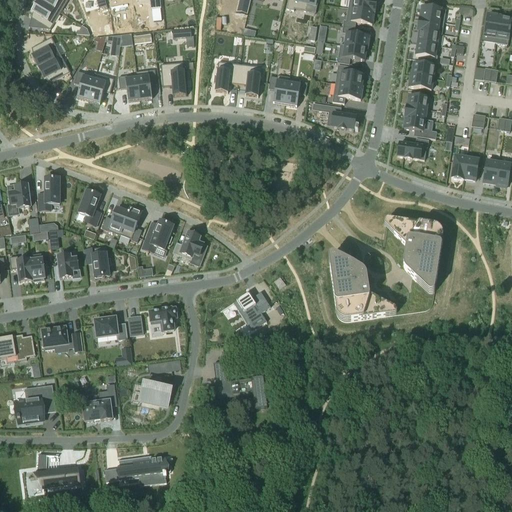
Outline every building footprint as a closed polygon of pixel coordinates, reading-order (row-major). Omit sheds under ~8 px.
[(38,0),(38,1),(60,15),(69,0),(38,0)] [(95,0),(99,10),(106,8),(103,0),(95,0)] [(146,0),(147,1),(150,0),(151,11),(161,10),(159,0),(146,0)] [(238,0),(235,13),(247,16),(250,0),(238,0)] [(288,0),(286,11),(293,13),(294,11),(305,13),(307,5),(315,7),(316,1),(318,1),(318,0),(288,0)] [(374,15),(376,2),(361,0),(349,0),(348,11),(374,15)] [(38,1),(31,13),(33,14),(35,15),(33,21),(49,31),(50,32),(60,15),(38,1)] [(443,25),(445,12),(422,9),(420,21),(443,25)] [(461,9),(460,16),(468,17),(472,18),(473,12),(469,9),(461,9)] [(372,27),(374,15),(348,11),(346,23),(344,22),(343,29),(354,31),(355,25),(372,27)] [(495,45),(499,19),(500,20),(500,18),(487,16),(483,44),(495,45)] [(507,47),(511,21),(500,20),(499,19),(495,45),(507,47)] [(441,37),(443,25),(420,21),(419,20),(417,33),(419,34),(419,33),(438,36),(438,37),(441,37)] [(367,52),(369,39),(353,37),(354,31),(343,29),(342,35),(346,36),(345,47),(344,48),(366,51),(366,52),(367,52)] [(250,32),(244,31),(243,37),(254,39),(256,33),(250,32)] [(436,47),(438,37),(438,36),(419,33),(419,34),(417,45),(436,48),(436,47)] [(33,56),(31,57),(37,69),(61,57),(51,40),(34,49),(35,55),(33,56)] [(322,57),(324,45),(317,44),(315,56),(322,57)] [(437,61),(439,48),(436,47),(436,48),(417,45),(415,57),(437,61)] [(364,63),(366,52),(366,51),(344,48),(345,47),(340,47),(337,65),(349,67),(350,61),(364,63)] [(61,57),(37,69),(44,82),(48,79),(53,84),(70,75),(61,57)] [(215,71),(213,85),(215,85),(214,94),(227,96),(229,86),(237,87),(240,67),(218,64),(217,71),(215,71)] [(183,65),(161,67),(162,89),(169,89),(169,88),(172,88),(172,99),(186,98),(185,89),(187,88),(186,72),(184,72),(183,65)] [(433,81),(435,69),(413,65),(411,77),(433,81)] [(240,67),(237,87),(246,88),(245,98),(258,99),(261,69),(240,67)] [(363,78),(349,75),(350,69),(338,67),(335,86),(361,90),(361,89),(361,87),(363,87),(364,80),(363,80),(363,78)] [(489,84),(491,72),(485,71),(484,77),(483,83),(489,84)] [(155,72),(136,75),(140,102),(152,101),(150,88),(156,87),(155,72)] [(495,85),(497,73),(491,72),(489,84),(495,85)] [(77,74),(74,86),(80,87),(77,100),(88,103),(96,76),(95,76),(94,79),(77,74)] [(136,77),(118,79),(120,92),(126,91),(128,104),(140,102),(136,75),(136,77)] [(96,76),(88,103),(100,107),(103,94),(110,96),(114,81),(96,76)] [(431,93),(433,81),(411,77),(410,77),(408,89),(431,93)] [(270,79),(268,91),(275,92),(273,106),(285,107),(289,80),(277,78),(277,80),(270,79)] [(289,80),(285,107),(296,109),(299,96),(305,97),(307,85),(289,82),(290,80),(289,80)] [(360,103),(362,90),(361,89),(361,90),(335,86),(332,104),(344,106),(345,100),(360,103)] [(426,113),(428,113),(430,101),(408,98),(407,108),(407,109),(426,112),(426,113)] [(341,110),(313,106),(312,112),(328,115),(326,128),(338,130),(338,131),(346,132),(346,131),(353,132),(355,119),(340,116),(341,110)] [(425,122),(426,113),(426,112),(407,109),(407,108),(406,108),(404,120),(405,120),(425,123),(425,122)] [(484,125),(485,118),(473,117),(472,123),(484,125)] [(431,134),(433,123),(425,122),(425,123),(405,120),(403,131),(414,132),(413,139),(435,142),(436,134),(431,134)] [(503,133),(505,122),(499,121),(497,132),(503,133)] [(509,134),(511,123),(505,122),(503,133),(509,134)] [(483,131),(484,125),(472,123),(471,129),(483,131)] [(452,145),(454,130),(448,129),(445,144),(446,144),(452,145)] [(424,163),(426,150),(427,150),(428,143),(416,141),(415,148),(399,145),(397,159),(405,160),(404,160),(412,161),(424,163)] [(463,181),(466,160),(454,158),(451,180),(463,182),(463,181)] [(463,182),(475,183),(478,162),(466,160),(463,181),(463,182)] [(495,186),(498,165),(486,163),(483,186),(495,188),(495,186)] [(495,186),(507,188),(510,167),(498,165),(495,186)] [(38,196),(38,213),(50,213),(50,206),(59,206),(59,180),(55,180),(55,179),(52,179),(52,180),(45,180),(45,196),(38,196)] [(11,208),(7,208),(8,218),(18,216),(17,210),(18,210),(30,209),(27,187),(14,189),(15,194),(10,195),(8,195),(9,205),(11,205),(11,208)] [(86,194),(78,215),(86,218),(84,224),(95,228),(100,215),(94,213),(99,199),(93,197),(93,196),(90,195),(90,196),(86,194)] [(106,219),(101,231),(120,238),(120,237),(119,237),(128,214),(127,214),(116,210),(112,221),(106,219)] [(128,214),(119,237),(120,237),(131,241),(131,242),(137,244),(142,232),(135,230),(141,216),(129,211),(127,214),(128,214)] [(38,220),(28,222),(29,235),(39,234),(38,220)] [(328,260),(328,261),(328,262),(329,267),(336,314),(336,316),(337,317),(338,319),(339,320),(340,321),(342,322),(344,323),(346,323),(347,323),(348,323),(393,317),(423,313),(425,312),(426,312),(427,311),(428,311),(429,310),(430,309),(431,308),(431,307),(432,306),(432,305),(433,303),(434,292),(442,241),(443,239),(442,237),(442,235),(441,234),(440,232),(439,231),(438,230),(436,229),(435,228),(433,228),(388,221),(387,221),(386,221),(386,222),(385,222),(384,223),(384,224),(384,225),(384,226),(384,227),(385,228),(382,251),(359,263),(347,264),(335,259),(335,258),(334,258),(333,258),(332,257),(331,258),(330,258),(329,259),(328,260)] [(148,235),(142,251),(153,255),(155,249),(164,252),(167,245),(169,246),(172,239),(169,238),(173,229),(168,228),(169,227),(166,226),(166,227),(159,224),(154,238),(148,235)] [(9,228),(1,230),(3,238),(11,237),(9,228)] [(176,245),(172,256),(174,256),(191,263),(193,257),(199,259),(199,258),(202,260),(207,248),(203,247),(203,246),(198,245),(200,240),(188,235),(183,248),(176,245)] [(105,249),(84,252),(86,266),(93,265),(95,279),(102,278),(102,279),(105,279),(104,278),(109,277),(108,268),(110,267),(110,261),(107,261),(105,249)] [(41,256),(28,258),(28,260),(29,260),(32,282),(33,282),(34,284),(43,282),(43,281),(44,281),(41,256)] [(17,259),(9,260),(10,272),(17,271),(19,284),(32,283),(32,282),(29,260),(28,260),(18,261),(17,259)] [(70,259),(57,261),(60,281),(73,279),(72,275),(78,275),(76,262),(71,262),(70,259)] [(280,281),(275,285),(280,291),(284,288),(284,287),(280,281)] [(248,295),(233,305),(239,314),(242,311),(251,326),(263,319),(261,315),(270,309),(267,304),(257,310),(248,295)] [(279,308),(275,310),(279,317),(283,314),(279,308)] [(177,322),(175,311),(172,312),(171,311),(161,312),(161,313),(149,315),(151,327),(161,325),(162,334),(174,333),(173,322),(177,322)] [(144,336),(141,318),(128,320),(131,338),(144,336)] [(116,327),(115,320),(94,323),(96,340),(117,337),(118,342),(127,341),(125,326),(116,327)] [(82,354),(80,335),(72,336),(72,337),(66,338),(65,331),(66,331),(65,330),(51,332),(42,333),(41,333),(42,334),(43,349),(43,350),(44,350),(45,352),(54,351),(54,349),(67,347),(73,346),(74,355),(82,354)] [(26,359),(35,358),(33,343),(24,344),(23,338),(0,340),(0,361),(6,361),(7,365),(27,363),(26,359)] [(161,375),(160,365),(149,367),(150,376),(161,375)] [(263,378),(216,384),(218,401),(219,401),(219,400),(252,395),(254,411),(267,410),(263,378)] [(143,386),(140,403),(167,409),(169,398),(171,393),(166,392),(143,386)] [(109,403),(82,407),(85,424),(94,423),(100,422),(101,422),(101,423),(112,421),(110,409),(116,408),(114,387),(107,388),(109,403)] [(16,403),(19,426),(43,422),(42,414),(54,412),(51,391),(32,393),(33,401),(16,403)] [(37,475),(33,475),(33,476),(37,476),(42,475),(44,490),(79,486),(77,470),(44,474),(44,459),(57,459),(57,458),(44,458),(36,458),(37,458),(37,475)] [(151,458),(118,463),(119,470),(121,483),(139,481),(165,477),(166,477),(165,474),(171,474),(169,462),(172,461),(151,464),(150,459),(151,459),(151,458)]
